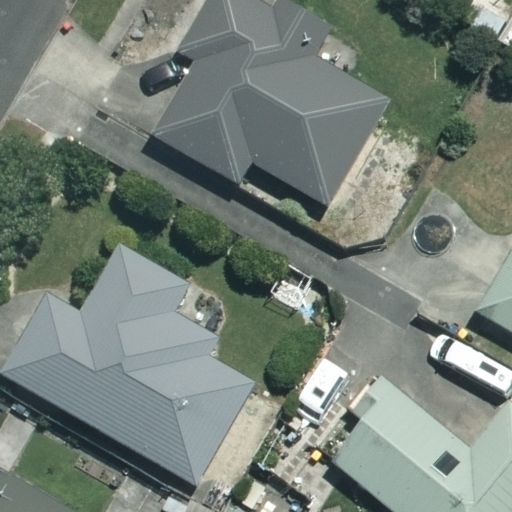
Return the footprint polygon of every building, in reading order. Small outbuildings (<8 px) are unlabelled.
[(318,45),(241,0),(223,0),(186,64),(203,74),(160,147),(242,196),(257,171),(331,215),(393,110),(309,60),(318,45)] [(447,0),(474,15),(483,0),(447,0)] [(202,303),(127,261),(88,330),(53,310),(10,385),(203,495),(259,397),(175,349),(202,303)] [(511,276),(484,324),(511,340),(511,276)] [(386,393),(359,426),(372,437),(341,476),(386,511),(511,511),(511,419),(475,465),(386,393)] [(55,511),(0,480),(0,511),(55,511)]
